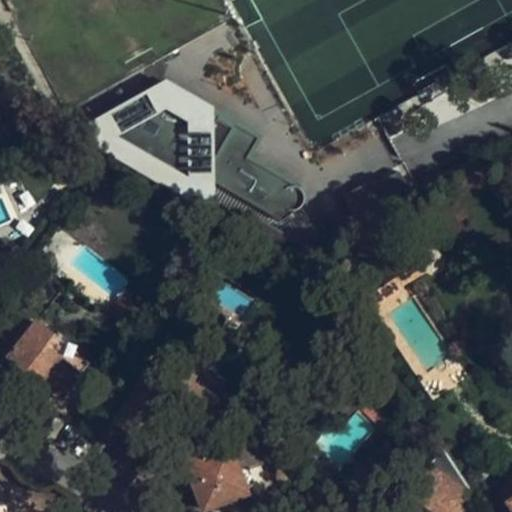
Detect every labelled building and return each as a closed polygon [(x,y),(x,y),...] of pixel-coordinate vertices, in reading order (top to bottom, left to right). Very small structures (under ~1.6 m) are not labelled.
[(283,220),(302,189),(251,158),(260,142),(165,82),(69,136),(195,206),(211,178),(236,192),(233,198),(252,210),(256,204),(283,220)] [(377,185),(339,206),(352,228),(402,201),(402,196),(420,187),(412,173),(380,190),(377,185)] [(330,214),(310,239),(320,247),(340,222),(330,214)] [(15,380),(26,389),(33,379),(45,388),(62,401),(89,365),(33,322),(5,358),(22,370),(15,380)] [(179,361),(174,369),(211,392),(217,383),(179,361)] [(146,370),(126,400),(147,413),(150,415),(152,411),(158,403),(162,397),(189,416),(221,398),(211,392),(174,369),(166,382),(146,370)] [(33,379),(26,389),(37,398),(45,388),(33,379)] [(147,413),(126,400),(111,423),(127,434),(140,416),(144,418),(147,413)] [(158,403),(152,411),(156,414),(162,406),(158,403)] [(440,406),(430,412),(435,421),(445,415),(440,406)] [(262,464),(251,437),(186,463),(204,509),(245,493),(237,474),(262,464)] [(458,511),(474,491),(442,443),(411,487),(447,511),(458,511)] [(511,473),(496,483),(507,501),(511,498),(511,473)]
